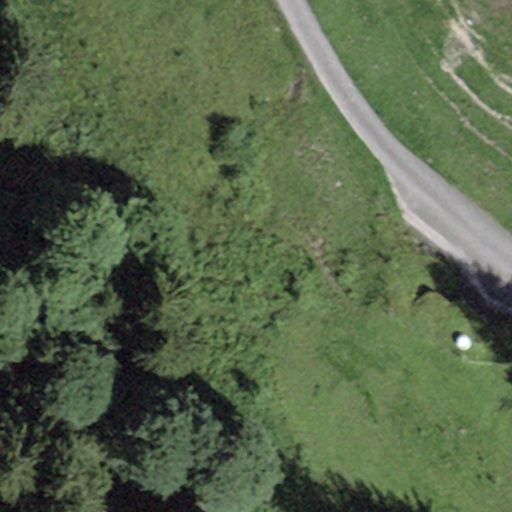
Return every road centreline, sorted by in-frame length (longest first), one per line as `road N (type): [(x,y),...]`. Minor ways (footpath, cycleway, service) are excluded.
road 1 (track): [(296,0),(359,129),(511,270)]
road 2 (track): [(0,419),(145,484),(182,511)]
